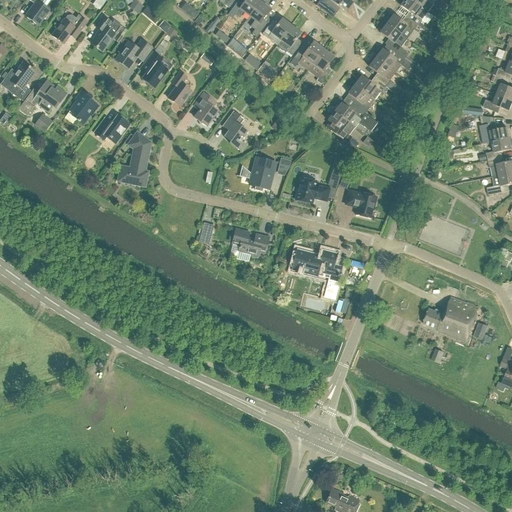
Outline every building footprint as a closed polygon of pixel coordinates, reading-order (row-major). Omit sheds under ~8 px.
[(49,0),(29,0),(29,1),(34,5),(25,17),(38,26),(49,11),(51,12),(56,5),(49,0)] [(83,0),(77,0),(74,10),(83,13),(87,2),(83,0)] [(220,0),(219,2),(228,9),(235,0),(220,0)] [(249,17),(260,3),(256,0),(246,0),(242,5),(238,2),(227,16),(232,19),(235,16),(239,19),(244,13),(249,17)] [(320,0),(316,6),(329,16),(336,6),(345,13),(353,3),(349,0),(320,0)] [(417,26),(427,13),(410,0),(405,0),(400,6),(410,14),(407,19),(417,26)] [(437,0),(410,0),(427,13),(437,0)] [(139,15),(144,7),(135,1),(130,8),(139,15)] [(260,3),(249,17),(255,21),(250,27),(255,30),(252,34),(256,38),(267,24),(262,21),(270,10),(260,3)] [(118,16),(125,9),(121,5),(114,11),(118,16)] [(147,5),(141,12),(145,16),(151,8),(147,5)] [(494,12),(499,14),(502,7),(496,5),(494,12)] [(392,17),(390,15),(385,22),(387,23),(386,25),(400,35),(406,28),(413,32),(417,26),(407,19),(403,23),(393,16),(392,17)] [(76,19),(73,16),(68,17),(65,21),(63,20),(51,36),(63,45),(70,36),(75,40),(87,23),(79,16),(76,19)] [(90,44),(103,53),(122,27),(114,21),(112,24),(102,17),(94,27),(100,31),(90,44)] [(280,41),(291,27),(281,19),(274,29),(269,26),(262,34),(272,42),(275,38),(280,41)] [(447,20),(444,24),(449,28),(452,24),(447,20)] [(166,34),(171,27),(164,22),(159,28),(166,34)] [(212,23),(205,31),(209,35),(216,26),(212,23)] [(385,26),(383,24),(378,31),(380,32),(380,33),(390,41),(386,46),(395,53),(396,53),(397,53),(404,59),(406,57),(408,55),(400,49),(407,40),(400,35),(386,25),(385,26)] [(495,38),(500,28),(493,25),(488,35),(495,38)] [(291,27),(280,41),(281,42),(278,46),(278,47),(278,48),(279,49),(280,50),(281,51),(283,52),(284,53),(285,53),(286,53),(292,57),(302,43),(297,39),(301,34),(291,27)] [(173,39),(177,33),(170,28),(166,34),(173,39)] [(54,40),(47,37),(49,33),(42,30),(39,37),(46,40),(44,46),(50,48),(54,40)] [(223,35),(219,40),(225,45),(229,39),(223,35)] [(442,45),(445,41),(439,36),(436,40),(442,45)] [(152,49),(141,41),(136,48),(129,42),(123,49),(122,48),(118,53),(120,54),(115,61),(128,70),(137,59),(142,63),(152,49)] [(294,58),(289,64),(295,68),(298,64),(307,71),(312,65),(323,51),(313,43),(312,44),(306,52),(301,49),(294,58)] [(502,60),(510,63),(511,64),(511,46),(509,45),(502,60)] [(376,57),(375,59),(389,69),(395,74),(401,66),(408,72),(412,66),(406,61),(404,59),(397,53),(396,53),(395,53),(392,57),(384,51),(382,50),(381,51),(379,50),(374,56),(376,57)] [(312,65),(307,71),(318,79),(316,82),(321,85),(324,81),(331,71),(326,68),(334,58),(323,51),(312,65)] [(154,89),(167,71),(159,65),(162,60),(153,53),(140,71),(145,75),(142,80),(154,89)] [(211,67),(214,63),(204,55),(201,59),(211,67)] [(255,71),(261,65),(250,55),(244,62),(255,71)] [(406,57),(404,59),(406,61),(412,66),(414,64),(406,57)] [(389,69),(375,59),(374,60),(372,59),(367,65),(370,66),(369,68),(378,75),(375,80),(385,88),(392,93),(396,87),(390,82),(389,82),(395,74),(389,69)] [(24,88),(35,73),(22,63),(15,74),(11,71),(1,86),(22,102),(29,92),(24,88)] [(497,69),(494,76),(508,81),(510,76),(511,76),(511,64),(510,63),(506,72),(497,69)] [(180,107),(191,92),(182,85),(187,78),(180,73),(171,84),(176,87),(168,99),(180,107)] [(511,89),(506,87),(508,81),(494,76),(492,83),(501,86),(497,95),(511,101),(511,89)] [(385,88),(375,80),(371,85),(361,77),(355,86),(375,101),(385,88)] [(236,81),(232,87),(237,90),(241,84),(236,81)] [(55,90),(46,83),(37,94),(32,91),(18,110),(26,117),(36,104),(48,113),(56,103),(59,105),(66,95),(56,88),(55,90)] [(287,96),(293,89),(288,85),(282,92),(287,96)] [(358,102),(354,107),(365,115),(375,101),(355,86),(348,95),(358,102)] [(91,116),(98,107),(90,101),(92,98),(82,91),(74,101),(76,102),(69,112),(70,112),(64,119),(73,125),(76,120),(84,125),(91,115),(91,116)] [(244,91),(241,96),(250,103),(253,98),(244,91)] [(206,127),(218,112),(212,108),(215,103),(203,94),(194,107),(200,111),(195,118),(206,127)] [(509,112),(511,105),(511,101),(497,95),(494,104),(486,101),(483,108),(495,113),(498,107),(509,112)] [(409,105),(415,110),(416,111),(421,105),(413,100),(409,105)] [(304,111),(308,106),(304,102),(299,108),(304,111)] [(1,112),(13,121),(19,113),(8,103),(1,112)] [(341,104),(334,113),(354,128),(358,123),(370,133),(377,124),(365,115),(354,107),(351,112),(341,104)] [(411,115),(415,110),(409,105),(401,116),(408,122),(412,116),(411,115)] [(464,108),(463,115),(483,117),(483,111),(464,108)] [(242,153),(247,146),(241,142),(248,132),(240,126),(244,120),(233,112),(222,127),(229,132),(224,138),(231,143),(229,144),(242,153)] [(354,128),(334,113),(327,122),(329,123),(325,127),(344,142),(354,128)] [(45,134),(53,123),(43,115),(34,126),(45,134)] [(120,117),(119,118),(117,117),(111,124),(105,119),(94,134),(103,141),(106,138),(115,145),(129,126),(124,122),(126,121),(120,117)] [(463,119),(463,128),(472,129),(473,120),(463,119)] [(492,143),(510,140),(507,129),(495,131),(494,125),(481,128),(484,140),(491,138),(492,143)] [(401,140),(405,136),(398,131),(395,135),(401,140)] [(146,162),(150,144),(137,134),(128,146),(134,150),(130,169),(120,167),(117,182),(144,188),(147,173),(142,172),(144,162),(146,162)] [(354,150),(359,143),(352,138),(347,145),(354,150)] [(488,161),(501,159),(499,153),(511,151),(510,140),(492,143),(494,153),(486,154),(488,161)] [(306,141),(302,145),(305,150),(310,146),(306,141)] [(389,154),(396,147),(390,142),(384,149),(389,154)] [(471,168),(480,167),(477,153),(468,155),(471,168)] [(390,164),(393,159),(387,155),(384,160),(390,164)] [(256,159),(251,180),(250,185),(256,187),(256,189),(262,191),(263,189),(268,190),(275,164),(256,159)] [(493,178),(511,173),(511,162),(502,165),(501,159),(488,161),(489,169),(491,168),(493,178)] [(283,177),(289,168),(290,162),(280,160),(276,176),(283,177)] [(344,168),(342,176),(349,178),(351,171),(344,168)] [(360,168),(358,177),(368,180),(370,173),(360,168)] [(332,173),(328,186),(329,186),(337,188),(341,176),(335,174),(332,173)] [(511,173),(493,178),(495,187),(487,189),(488,196),(507,192),(506,186),(511,185),(511,173)] [(326,202),(329,190),(316,186),(316,183),(301,180),(296,200),(311,204),(313,198),(326,202)] [(360,194),(349,192),(345,205),(357,208),(355,215),(370,219),(372,211),(373,211),(376,197),(361,193),(360,194)] [(305,218),(308,205),(299,203),(296,216),(305,218)] [(204,224),(201,236),(210,238),(213,227),(204,224)] [(249,233),(240,231),(237,230),(235,229),(231,244),(232,245),(229,257),(248,262),(250,255),(250,257),(258,259),(258,257),(259,253),(265,255),(269,238),(256,235),(254,239),(248,238),(249,233)] [(318,273),(330,277),(329,281),(337,283),(338,279),(341,261),(335,260),(336,254),(323,251),(321,257),(307,253),(296,250),(291,271),(308,276),(309,272),(318,275),(318,273)] [(507,268),(509,262),(503,260),(501,265),(507,268)] [(438,331),(466,342),(479,308),(452,298),(447,310),(446,313),(440,310),(437,312),(429,309),(424,324),(439,330),(438,331)] [(440,364),(444,354),(436,350),(432,361),(440,364)] [(511,389),(511,371),(508,370),(502,384),(499,383),(497,387),(498,390),(503,392),(505,389),(511,391),(511,389)] [(333,489),(332,492),(327,502),(336,506),(335,509),(340,511),(356,511),(360,504),(358,503),(360,500),(350,496),(348,499),(343,496),(344,494),(333,489)]
